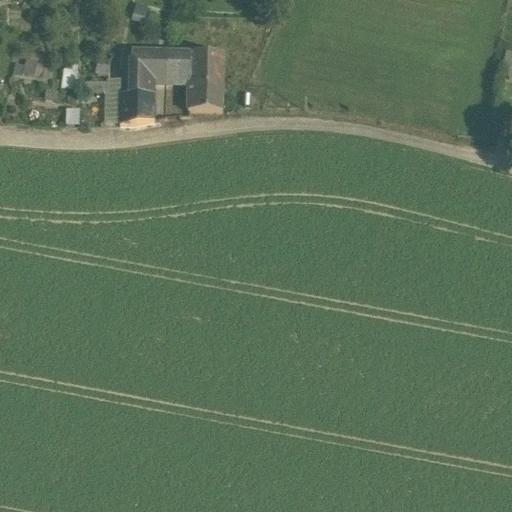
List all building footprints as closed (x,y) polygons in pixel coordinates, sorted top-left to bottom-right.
[(132,54),(121,54),(120,84),(122,84),(131,84),(132,54)] [(168,55),(132,54),(131,84),(131,96),(155,97),(155,85),(167,85),(168,55)] [(190,56),(168,55),(167,85),(190,85),(190,56)] [(223,57),(190,56),(190,85),(189,113),(222,113),(223,57)] [(108,83),(91,83),(90,95),(108,96),(108,83)] [(131,84),(122,84),(122,96),(131,96),(131,84)] [(131,96),(122,96),(122,127),(136,128),(155,123),(155,97),(131,96)]
